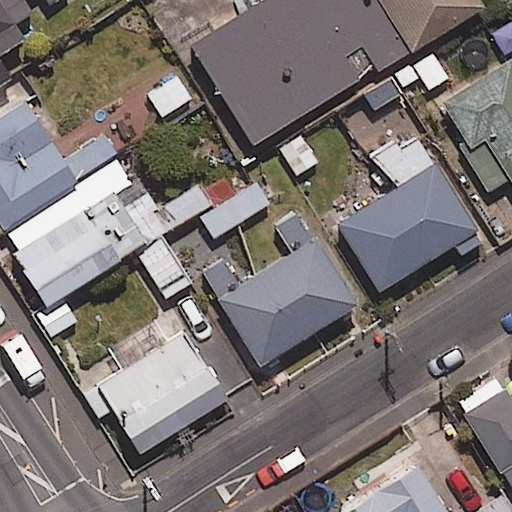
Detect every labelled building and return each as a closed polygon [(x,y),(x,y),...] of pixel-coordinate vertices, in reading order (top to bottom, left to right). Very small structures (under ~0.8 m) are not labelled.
[(58,0),(0,0),(0,86),(12,78),(0,60),(27,42),(17,27),(34,16),(26,4),(31,0),(44,0),(49,6),(58,0)] [(410,55),(376,0),(272,0),(189,52),(249,149),(377,70),(379,74),(410,55)] [(376,0),(410,55),(483,10),(476,0),(376,0)] [(77,38),(35,66),(52,91),(94,63),(77,38)] [(511,62),(436,109),(486,192),(510,178),(511,182),(511,62)] [(176,73),(145,94),(162,119),(193,99),(176,73)] [(0,222),(6,231),(77,182),(118,155),(103,133),(63,161),(23,102),(0,117),(0,222)] [(476,233),(415,135),(372,161),(392,192),(333,229),(375,296),(476,233)] [(118,164),(1,237),(45,308),(34,315),(49,339),(79,320),(64,297),(135,252),(165,300),(192,284),(162,236),(209,206),(196,185),(160,207),(146,185),(135,192),(118,164)] [(268,203),(254,182),(199,219),(213,240),(268,203)] [(273,223),(292,255),(240,286),(222,256),(199,270),(257,367),(355,309),(296,210),(273,223)] [(227,402),(183,333),(84,396),(98,418),(106,414),(135,460),(227,402)] [(511,400),(498,379),(472,394),(481,407),(466,417),(511,491),(511,400)] [(473,511),(445,511),(417,468),(348,511),(511,511),(511,509),(502,494),(473,511)]
